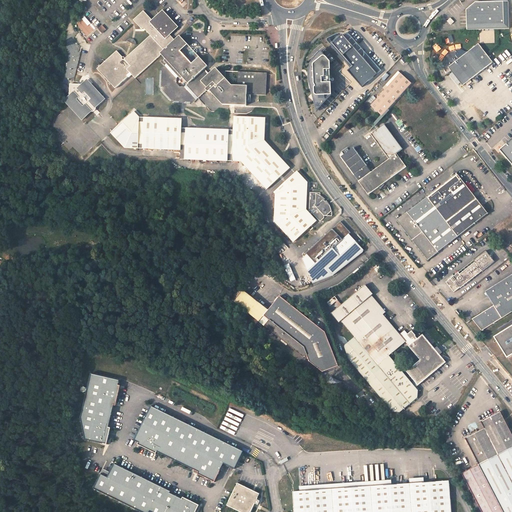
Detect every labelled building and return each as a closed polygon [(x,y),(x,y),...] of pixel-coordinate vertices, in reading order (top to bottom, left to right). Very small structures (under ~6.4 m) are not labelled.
[(467,30),(510,28),(508,1),(475,3),(466,11),(467,30)] [(136,78),(161,55),(160,53),(170,44),(166,39),(170,35),(179,27),(163,10),(152,20),(143,11),(133,20),(142,30),(143,28),(150,36),(125,60),(117,51),(104,64),(102,66),(100,63),(97,66),(99,69),(98,70),(115,88),(116,90),(129,77),(128,76),(131,73),(132,74),(136,78)] [(84,31),(86,30),(90,34),(96,28),(86,18),(78,26),(84,31)] [(344,34),(339,40),(332,45),(342,56),(352,67),(349,70),(363,87),(378,74),(344,34)] [(170,44),(160,53),(161,55),(163,57),(183,38),(180,35),(175,40),(170,44)] [(175,40),(170,35),(166,39),(170,44),(175,40)] [(163,57),(168,62),(161,69),(159,91),(171,104),(193,105),(207,119),(222,106),(247,107),(248,92),(267,92),(268,70),(240,69),(240,82),(234,82),(227,75),(227,68),(221,68),(218,65),(209,73),(204,67),(207,65),(196,52),(195,53),(190,48),(191,47),(183,38),(163,57)] [(449,69),(462,86),(493,62),(478,44),(459,59),(456,55),(458,54),(455,50),(452,52),(449,53),(447,54),(446,55),(445,56),(444,58),(443,60),(443,63),(443,65),(443,67),(444,69),(445,70),(449,69)] [(322,51),(316,57),(312,64),(310,72),(310,78),(313,89),(314,95),(318,110),(322,106),(328,100),(334,96),(332,62),(328,58),(326,56),(322,51)] [(399,75),(369,107),(380,118),(410,85),(399,75)] [(106,100),(88,81),(83,85),(71,85),(70,97),(65,102),(83,121),(106,100)] [(228,131),(186,129),(186,133),(181,133),(182,120),(170,119),(145,118),(144,123),(139,122),(140,117),(134,112),(111,133),(126,149),(138,149),(138,144),(143,144),(143,149),(170,150),(170,142),(181,143),(181,146),(185,146),(185,160),(227,162),(228,162),(228,155),(233,155),(242,155),(245,159),(242,163),(268,190),(291,169),(265,142),(266,120),(234,118),(234,123),(234,135),(228,135),(228,131)] [(385,124),(371,134),(390,159),(368,175),(364,169),(368,165),(355,147),(342,157),(355,175),(358,173),(362,179),(359,181),(369,195),(407,167),(397,153),(403,149),(385,124)] [(511,137),(498,149),(511,165),(511,137)] [(181,143),(170,142),(170,150),(180,151),(181,146),(181,143)] [(276,196),(274,223),(294,243),(317,222),(312,216),(313,215),(321,223),(325,219),(325,217),(327,217),(332,212),(331,209),(329,205),(327,201),(326,202),(324,200),(326,199),(325,198),(323,196),(321,194),(321,192),(311,191),(310,211),(308,213),(306,211),(308,184),(298,173),(274,194),(276,196)] [(457,174),(397,220),(428,260),(488,213),(457,174)] [(303,260),(309,280),(329,274),(363,252),(363,249),(350,235),(352,233),(341,223),(307,255),(308,255),(303,260)] [(475,262),(460,275),(458,273),(451,279),(446,282),(454,292),(460,287),(461,288),(482,271),(494,261),(486,251),(474,261),(475,262)] [(288,257),(283,259),(287,275),(292,274),(288,257)] [(511,274),(485,291),(494,305),(471,319),(481,331),(511,311),(511,274)] [(365,285),(331,313),(339,322),(341,321),(355,337),(349,343),(348,343),(347,345),(346,346),(345,349),(345,350),(345,351),(345,354),(346,356),(395,415),(417,397),(418,390),(389,356),(405,342),(420,359),(406,371),(418,385),(446,362),(422,334),(417,338),(415,336),(416,335),(411,330),(408,334),(404,330),(400,334),(369,297),(373,294),(365,285)] [(337,299),(335,296),(327,302),(330,306),(337,299)] [(264,316),(270,321),(265,327),(304,358),(307,357),(310,363),(323,373),(339,366),(325,333),(280,297),(264,316)] [(511,325),(492,338),(506,359),(511,355),(511,325)] [(120,380),(91,374),(82,417),(86,439),(108,445),(112,428),(109,427),(114,405),(116,406),(122,385),(119,385),(120,380)] [(244,452),(151,406),(134,440),(139,443),(138,444),(157,454),(157,451),(193,469),(192,471),(215,483),(224,464),(235,469),(244,452)] [(485,490),(496,511),(511,511),(511,433),(505,420),(500,411),(480,421),(483,428),(464,438),(478,465),(462,473),(474,496),(485,490)] [(195,511),(199,505),(184,497),(183,499),(171,493),(171,491),(115,464),(110,472),(104,469),(94,488),(141,511),(149,511),(150,511),(151,511),(195,511)] [(326,490),(293,493),(294,511),(451,511),(449,481),(413,484),(326,490)] [(261,495),(239,484),(227,506),(239,511),(251,511),(254,507),(257,508),(260,504),(257,503),(261,495)] [(496,511),(485,490),(474,496),(482,511),(496,511)]
